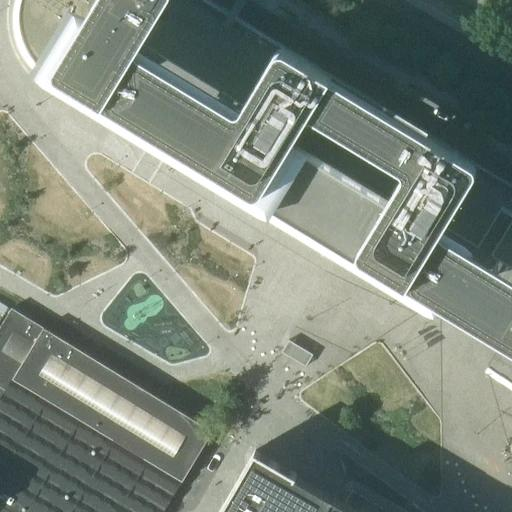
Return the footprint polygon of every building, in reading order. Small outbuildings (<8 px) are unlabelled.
[(453,312),(463,318),(467,321),(464,325),(500,347),(511,354),(511,184),(208,0),(21,0),(22,0),(21,3),(21,5),(20,8),(20,10),(20,13),(20,15),(19,18),(20,20),(20,23),(20,25),(20,28),(21,30),(21,33),(22,35),(23,37),(23,40),(24,42),(25,45),(26,47),(27,49),(29,51),(30,53),(31,55),(33,58),(34,60),(36,61),(37,63),(39,65),(41,67),(43,68),(44,70),(46,72),(48,73),(50,74),(52,76),(168,146),(171,141),(184,149),(214,167),(217,169),(250,189),(254,191),(296,217),(294,222),(326,242),(342,252),(405,289),(402,293),(404,295),(415,298),(417,299),(437,311),(441,305),(453,312)] [(282,352),(246,423),(258,429),(342,480),(354,487),(352,489),(373,502),(389,511),(511,511),(511,383),(500,377),(505,368),(511,356),(511,354),(500,347),(464,325),(467,321),(463,318),(453,312),(441,305),(437,311),(417,299),(415,298),(404,295),(402,293),(405,289),(342,252),(289,340),(282,352)] [(184,478),(213,431),(90,356),(12,308),(0,328),(0,511),(163,511),(184,478)] [(511,356),(505,368),(500,377),(511,383),(511,356)] [(362,511),(344,501),(333,495),(332,496),(325,493),(296,476),(297,474),(256,450),(219,511),(362,511)]
